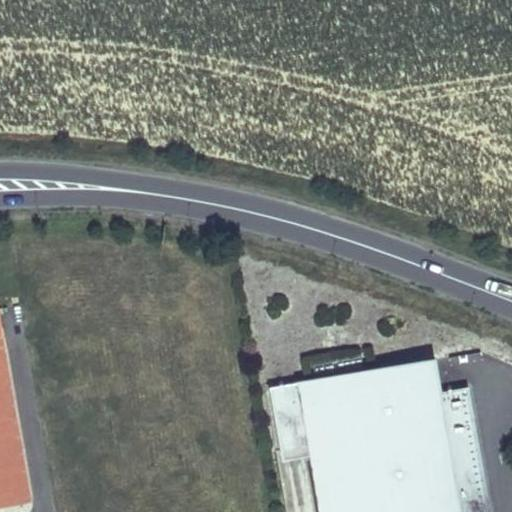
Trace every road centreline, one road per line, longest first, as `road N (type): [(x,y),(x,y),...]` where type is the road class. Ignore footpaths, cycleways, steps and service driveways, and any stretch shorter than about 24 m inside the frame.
road 1 (tertiary): [(511,300),(344,238),(165,195)]
road 2 (tertiary): [(165,195),(94,177),(0,170)]
road 3 (tertiary): [(0,199),(165,195)]
